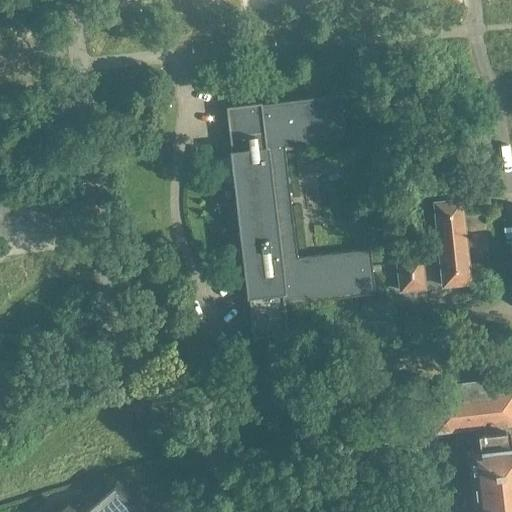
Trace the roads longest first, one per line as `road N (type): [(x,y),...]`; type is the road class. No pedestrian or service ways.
road 1 (unclassified): [(229,511),(81,334),(54,73)]
road 2 (unknown): [(307,45),(472,32)]
road 3 (unknown): [(511,166),(472,32)]
